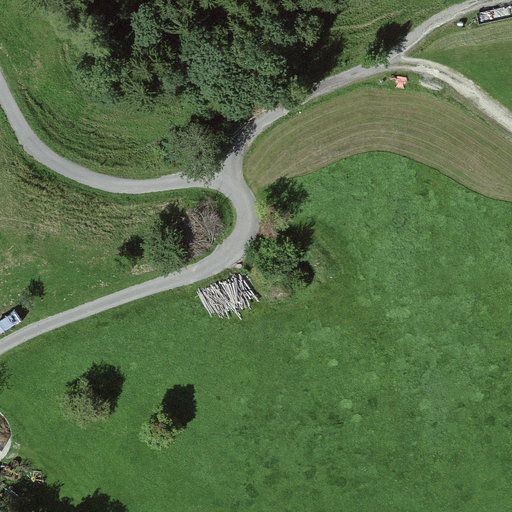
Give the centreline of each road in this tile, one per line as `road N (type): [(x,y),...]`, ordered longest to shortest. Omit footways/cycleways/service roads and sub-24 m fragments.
road 1 (unclassified): [(0,81),(26,138),(50,162),(97,185),(223,181),(246,203),(246,233),(234,256),(0,351)]
road 2 (track): [(223,181),(258,126),(335,81),(393,61),(432,72),(511,124)]
road 3 (track): [(393,61),(453,14),(511,2)]
